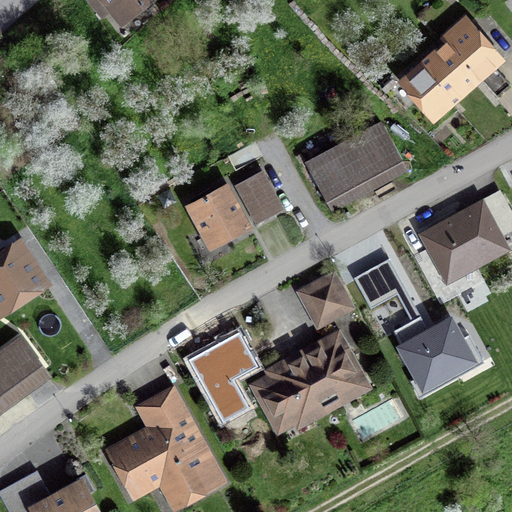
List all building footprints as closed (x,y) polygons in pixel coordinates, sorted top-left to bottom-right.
[(106,0),(123,21),(149,0),(106,0)] [(511,86),(491,64),(497,59),(470,27),(408,82),(435,113),(479,75),(498,97),(511,86)] [(397,162),(378,128),(313,165),(332,199),(397,162)] [(264,178),(238,192),(259,230),(285,215),(264,178)] [(225,186),(190,205),(212,247),(248,228),(225,186)] [(511,213),(502,194),(486,203),(501,231),(511,224),(511,213)] [(452,221),(426,236),(446,272),(470,259),(473,264),(504,248),(481,206),(457,219),(459,222),(454,225),(452,221)] [(46,283),(19,244),(0,256),(0,305),(4,311),(46,283)] [(365,268),(356,273),(371,300),(380,295),(365,268)] [(305,293),(320,320),(346,305),(332,279),(305,293)] [(424,310),(391,329),(417,376),(410,380),(419,395),(487,357),(472,329),(461,335),(452,319),(434,329),(424,310)] [(259,367),(239,331),(188,360),(223,422),(250,407),(235,380),(259,367)] [(0,395),(41,366),(21,339),(0,354),(0,395)] [(269,382),(282,406),(299,397),(303,398),(311,413),(342,396),(339,392),(359,381),(340,346),(311,361),(308,355),(281,369),(284,374),(269,382)] [(173,511),(174,511),(228,483),(174,386),(136,407),(147,427),(105,450),(133,501),(160,487),(173,511)] [(7,486),(20,511),(31,511),(37,509),(37,511),(95,511),(86,495),(94,490),(86,474),(76,479),(79,485),(48,502),(32,472),(7,486)]
